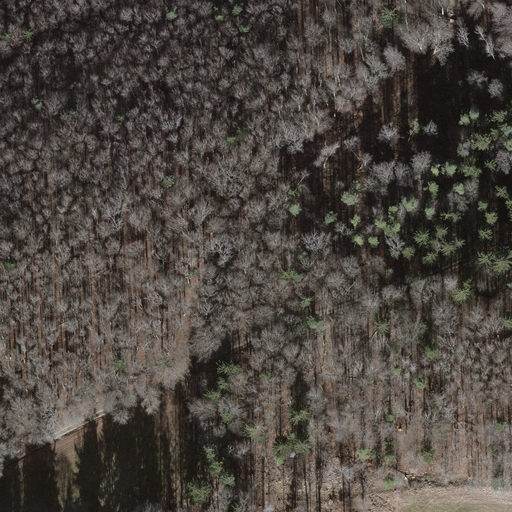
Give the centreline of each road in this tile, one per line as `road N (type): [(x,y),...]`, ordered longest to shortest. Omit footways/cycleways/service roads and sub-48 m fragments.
road 1 (track): [(486,0),(445,62),(257,207),(207,259),(187,308),(180,375),(0,467)]
road 2 (track): [(511,240),(382,297),(312,313),(180,375)]
road 3 (track): [(0,81),(77,37),(210,0)]
road 4 (track): [(351,0),(428,20),(446,42),(445,62)]
